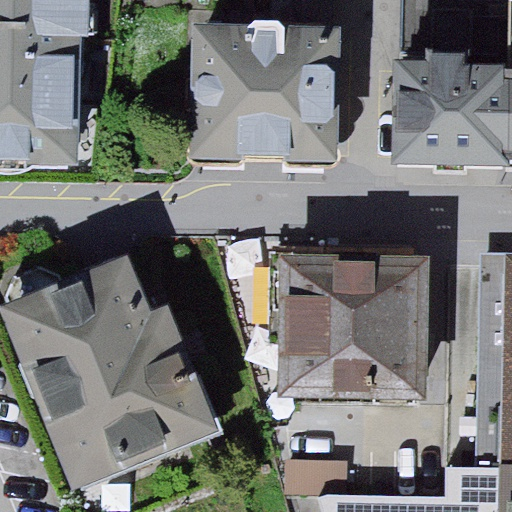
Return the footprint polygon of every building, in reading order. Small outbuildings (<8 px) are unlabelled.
[(78,0),(0,0),(0,151),(73,155),(78,0)] [(338,41),(199,36),(195,147),(334,152),(338,41)] [(511,153),(511,76),(398,75),(397,151),(511,153)] [(210,438),(132,261),(0,318),(0,320),(78,496),(210,438)] [(430,268),(285,263),(280,404),(425,409),(430,268)] [(511,266),(474,265),(471,467),(511,467),(511,266)] [(346,460),(296,459),(294,504),(344,506),(346,460)]
